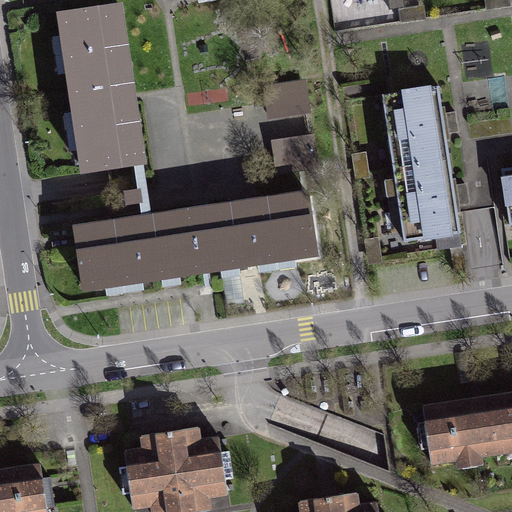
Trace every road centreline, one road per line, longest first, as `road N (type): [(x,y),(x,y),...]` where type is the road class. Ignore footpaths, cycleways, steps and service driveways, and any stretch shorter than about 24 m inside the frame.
road 1 (residential): [(34,370),(511,300)]
road 2 (residential): [(34,370),(0,133)]
